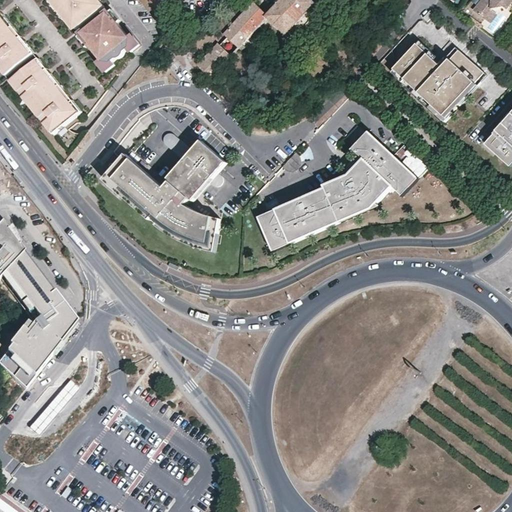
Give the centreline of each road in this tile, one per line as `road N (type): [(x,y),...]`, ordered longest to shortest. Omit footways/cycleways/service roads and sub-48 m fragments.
road 1 (secondary): [(511,213),(479,237),(364,247),(242,294),(167,277),(91,218)]
road 2 (residential): [(64,186),(130,103),(152,91),(202,96),(262,146),(304,132),(345,90)]
road 3 (primary): [(303,310),(240,323),(195,314),(125,262),(91,218)]
road 4 (primary): [(143,319),(240,453),(261,511)]
road 5 (primary): [(143,319),(261,412)]
road 6 (residential): [(0,434),(94,321)]
road 7 (primary): [(440,275),(363,277),(303,310)]
road 8 (primary): [(0,136),(80,240)]
